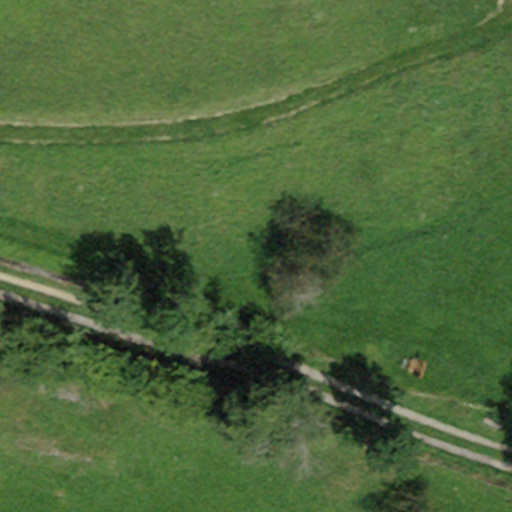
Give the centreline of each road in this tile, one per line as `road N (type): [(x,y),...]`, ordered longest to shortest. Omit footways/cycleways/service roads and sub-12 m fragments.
road 1 (track): [(0,278),(511,463)]
road 2 (track): [(0,130),(158,128),(239,117),(511,11)]
